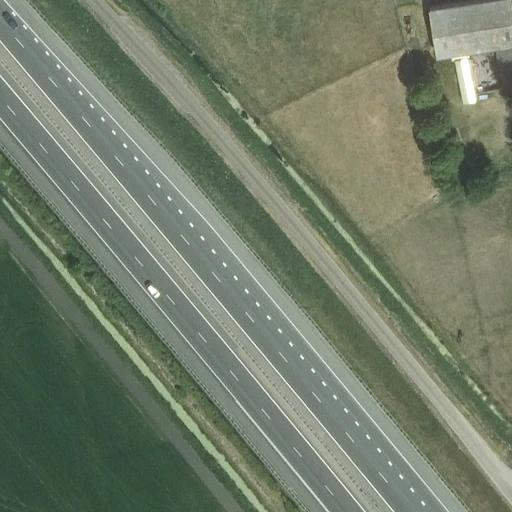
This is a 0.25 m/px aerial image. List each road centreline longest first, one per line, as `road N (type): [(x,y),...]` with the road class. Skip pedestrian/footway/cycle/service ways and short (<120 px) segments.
road 1 (unclassified): [(511,494),(96,0)]
road 2 (motorway): [(405,511),(0,20)]
road 3 (motorway): [(0,108),(342,511)]
